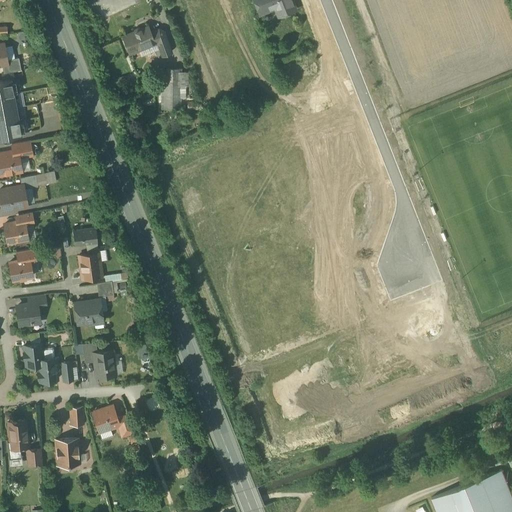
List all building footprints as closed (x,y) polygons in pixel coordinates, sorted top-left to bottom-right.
[(148,26),(135,31),(136,32),(124,37),(130,53),(145,47),(145,48),(158,43),(162,55),(172,52),(164,31),(159,29),(150,33),(148,26)] [(8,63),(2,64),(4,73),(13,71),(21,70),(19,57),(7,60),(8,63)] [(4,73),(2,73),(3,80),(11,78),(11,79),(15,78),(13,71),(4,73)] [(180,74),(166,74),(165,110),(177,110),(177,98),(179,98),(180,74)] [(3,80),(0,80),(0,109),(17,107),(11,79),(11,78),(3,80)] [(17,107),(0,109),(0,138),(22,135),(17,107)] [(29,140),(12,143),(13,152),(18,151),(19,157),(32,154),(36,153),(34,145),(31,146),(29,140)] [(10,154),(5,155),(4,154),(2,152),(0,152),(0,174),(22,171),(22,170),(23,168),(22,162),(20,160),(19,157),(18,151),(13,152),(11,152),(10,154)] [(36,174),(20,177),(21,185),(22,189),(24,189),(38,186),(36,174)] [(21,185),(0,189),(0,195),(3,210),(27,205),(24,189),(22,189),(21,185)] [(32,211),(25,213),(26,218),(27,221),(34,220),(32,211)] [(16,220),(15,222),(15,223),(12,224),(12,223),(11,222),(4,224),(8,242),(16,240),(18,241),(25,240),(27,238),(28,238),(24,220),(20,221),(19,220),(16,220)] [(95,227),(74,230),(73,230),(75,245),(76,245),(87,244),(88,254),(98,252),(95,227)] [(18,251),(19,258),(33,256),(34,263),(39,262),(36,247),(18,251)] [(88,254),(79,255),(82,278),(102,276),(98,252),(88,254)] [(19,258),(10,260),(13,279),(36,276),(34,263),(33,256),(19,258)] [(112,280),(97,282),(99,296),(114,294),(112,280)] [(44,294),(29,296),(30,304),(37,303),(38,303),(45,302),(44,294)] [(100,298),(75,302),(78,322),(86,321),(87,323),(89,325),(93,324),(95,322),(94,320),(103,318),(100,298)] [(30,304),(17,306),(19,324),(40,321),(38,303),(37,303),(30,304)] [(96,342),(83,343),(85,362),(95,361),(94,352),(97,351),(96,342)] [(57,356),(43,358),(41,343),(24,345),(25,351),(24,351),(25,358),(26,358),(27,365),(38,364),(39,371),(38,371),(39,378),(40,378),(40,381),(58,379),(56,365),(58,365),(57,356)] [(97,351),(94,352),(95,361),(97,376),(112,374),(111,364),(114,364),(112,349),(97,351)] [(71,361),(62,362),(62,364),(58,365),(62,365),(64,380),(73,379),(71,361)] [(82,406),(71,406),(71,418),(83,418),(82,406)] [(113,406),(105,409),(103,408),(93,411),(99,429),(108,426),(110,427),(119,424),(122,423),(120,416),(116,415),(113,406)] [(128,414),(120,416),(122,423),(119,424),(122,435),(134,431),(128,414)] [(26,419),(9,421),(11,447),(28,446),(27,440),(29,440),(28,433),(27,433),(26,419)] [(78,437),(56,438),(57,464),(80,463),(78,437)] [(42,447),(27,448),(29,464),(43,463),(42,447)] [(511,511),(511,494),(502,469),(431,497),(436,511),(511,511)]
